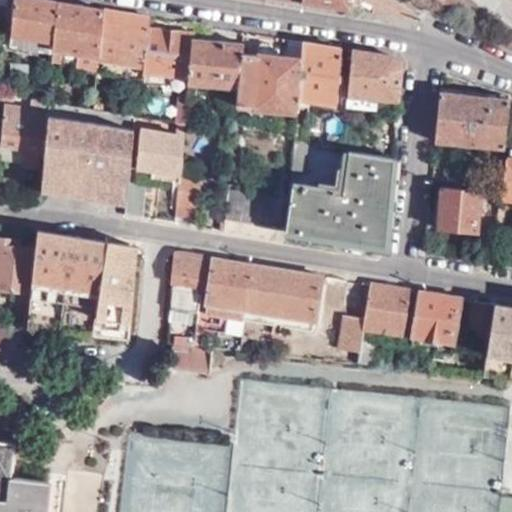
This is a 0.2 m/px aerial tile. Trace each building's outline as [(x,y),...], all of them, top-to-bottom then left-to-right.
[(55,40),(59,0),(56,0),(7,0),(7,3),(5,24),(11,24),(9,33),(55,40)] [(60,50),(76,53),(74,67),(98,70),(98,59),(99,56),(103,8),(59,0),(55,40),(54,50),(53,52),(52,62),(58,63),(60,50)] [(358,2),(358,0),(300,0),(301,1),(350,9),(351,1),(358,2)] [(409,8),(396,0),(372,0),(370,12),(416,19),(418,16),(418,13),(409,8)] [(148,27),(149,15),(103,8),(99,56),(98,59),(145,66),(148,27)] [(193,32),(194,23),(186,21),(185,31),(193,32)] [(192,37),(193,32),(185,31),(148,27),(145,66),(144,71),(188,77),(192,37)] [(8,45),(53,52),(54,50),(55,40),(9,33),(8,45)] [(242,42),(192,37),(188,77),(188,83),(238,88),(241,53),(242,42)] [(302,40),(287,38),(286,58),(276,57),(277,49),(268,48),(269,43),(257,42),(255,54),(241,53),(238,88),(236,105),(295,110),(297,100),(302,40)] [(342,47),(302,40),(297,100),(336,105),(342,47)] [(392,55),(351,49),(347,94),(370,97),(398,100),(401,66),(392,55)] [(505,146),(509,97),(440,90),(434,141),(505,146)] [(0,91),(0,104),(4,105),(0,136),(0,146),(24,151),(22,166),(43,170),(48,113),(12,107),(13,94),(0,91)] [(184,123),(187,93),(177,92),(174,121),(184,123)] [(370,97),(347,94),(346,105),(370,107),(370,97)] [(48,107),(49,100),(35,98),(34,104),(48,107)] [(135,114),(94,108),(49,100),(48,107),(48,113),(43,170),(41,190),(109,202),(125,205),(128,188),(135,114)] [(342,148),(344,123),(327,121),(323,146),(342,148)] [(135,171),(179,177),(183,134),(140,127),(135,171)] [(309,144),(292,141),(289,175),(306,176),(309,144)] [(385,244),(393,156),(348,149),(341,192),(288,185),(284,229),(385,244)] [(444,164),(442,186),(479,190),(481,169),(444,164)] [(179,177),(175,217),(197,221),(201,181),(179,177)] [(225,209),(228,190),(228,187),(220,186),(218,208),(225,209)] [(479,190),(442,186),(438,227),(477,231),(481,189),(479,190)] [(124,217),(142,220),(145,190),(128,188),(125,205),(124,217)] [(225,209),(224,221),(270,228),(273,197),(228,190),(225,209)] [(108,243),(40,233),(38,248),(34,296),(31,330),(96,336),(108,243)] [(476,260),(494,263),(497,237),(480,236),(476,260)] [(0,290),(34,296),(38,248),(19,246),(20,242),(0,239),(0,290)] [(136,247),(108,243),(96,336),(129,340),(136,247)] [(199,313),(206,258),(177,254),(171,309),(199,313)] [(245,321),(247,309),(252,265),(213,259),(206,315),(245,321)] [(315,320),(321,276),(252,265),(247,309),(315,320)] [(405,334),(410,289),(371,284),(364,322),(364,328),(405,334)] [(454,341),(460,298),(421,291),(414,335),(454,341)] [(488,350),(496,303),(473,299),(468,328),(483,331),(479,349),(488,350)] [(511,305),(503,304),(496,303),(488,350),(484,376),(511,378),(511,305)] [(362,339),(364,328),(364,322),(342,320),(339,350),(361,353),(362,339)] [(10,327),(0,325),(0,348),(8,349),(10,327)] [(27,329),(10,327),(8,349),(5,366),(23,368),(27,329)] [(359,363),(372,365),(374,340),(362,339),(361,353),(359,363)] [(212,353),(173,348),(170,370),(208,375),(212,353)] [(20,403),(1,402),(0,409),(0,511),(41,511),(44,481),(13,477),(20,403)]
